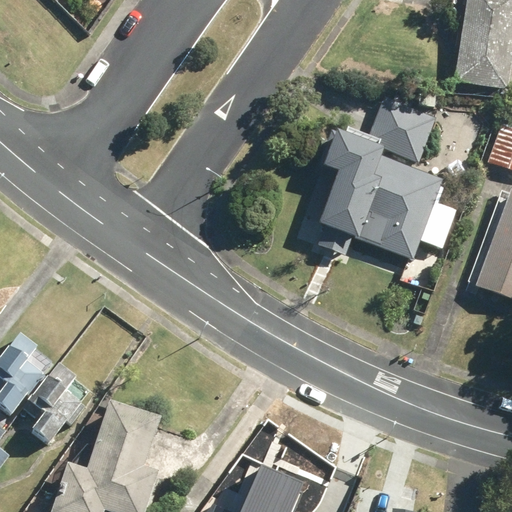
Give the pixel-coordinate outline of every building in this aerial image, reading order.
[(511,0),(470,0),(457,82),(507,90),(511,57),(511,0)] [(511,119),(503,116),(484,164),(511,174),(511,119)] [(446,174),(333,132),(320,165),(339,173),(319,225),(413,260),(446,174)] [(511,194),(478,288),(511,300),(511,194)] [(21,335),(0,362),(0,387),(3,389),(0,392),(0,404),(11,413),(53,359),(21,335)] [(77,377),(60,364),(27,408),(41,418),(33,428),(53,443),(83,403),(66,391),(77,377)] [(164,416),(112,399),(90,469),(70,462),(53,511),(105,511),(106,510),(111,511),(147,511),(161,471),(148,466),(164,416)] [(0,445),(0,468),(11,452),(0,445)] [(289,511),(301,484),(262,468),(243,511),(289,511)]
